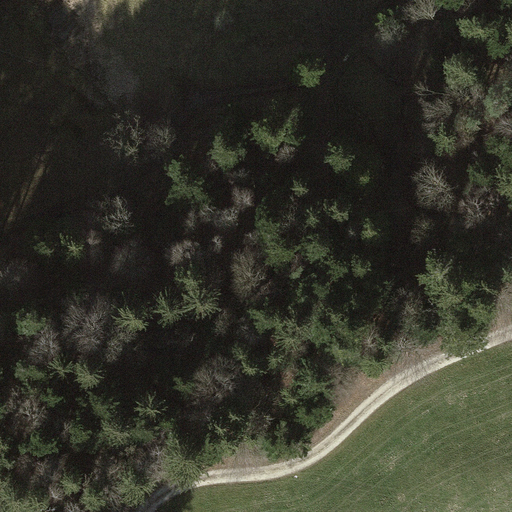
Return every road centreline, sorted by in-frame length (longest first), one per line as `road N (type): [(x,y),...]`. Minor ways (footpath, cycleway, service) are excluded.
road 1 (track): [(0,232),(96,198),(153,162),(188,110),(226,94),(292,85),(390,3)]
road 2 (track): [(511,330),(358,410),(320,451),(273,471),(167,486),(140,511)]
